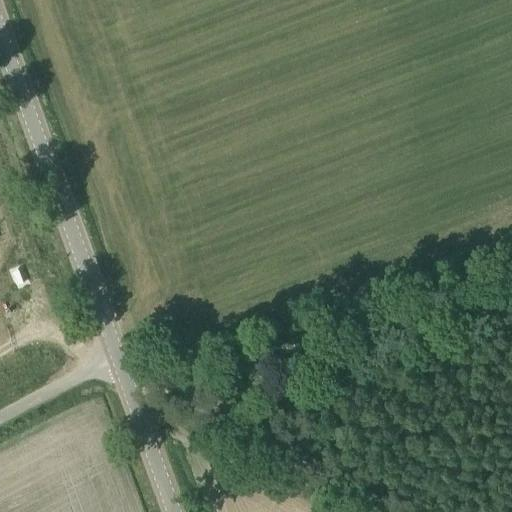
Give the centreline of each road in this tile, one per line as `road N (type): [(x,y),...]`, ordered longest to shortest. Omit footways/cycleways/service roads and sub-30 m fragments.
road 1 (tertiary): [(116,360),(0,38)]
road 2 (track): [(393,511),(146,367),(116,360)]
road 3 (tertiary): [(171,511),(116,360)]
road 4 (unclassified): [(0,421),(116,360)]
